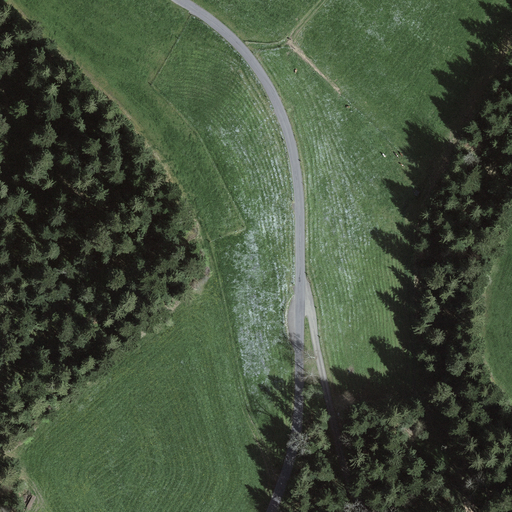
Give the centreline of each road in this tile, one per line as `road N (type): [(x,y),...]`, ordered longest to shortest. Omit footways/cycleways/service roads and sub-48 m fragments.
road 1 (unclassified): [(180,0),(255,65),(294,159),(297,418),(270,511)]
road 2 (track): [(300,271),(344,469),(365,511)]
road 3 (track): [(0,198),(13,132),(0,66)]
